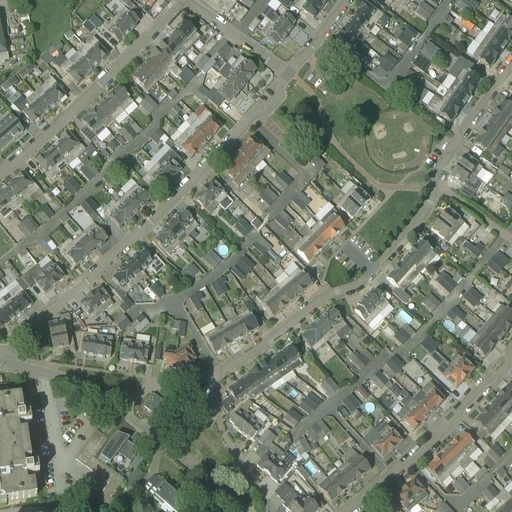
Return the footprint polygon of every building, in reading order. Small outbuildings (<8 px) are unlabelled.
[(147,5),(150,0),(143,0),(139,5),(144,9),(146,5),(147,5)] [(236,4),(235,3),(231,0),(212,0),(223,8),(222,10),(228,15),(236,4)] [(250,9),(254,4),(248,0),(239,0),(250,9)] [(313,20),(320,11),(308,2),(307,3),(304,0),(298,0),(294,7),(300,12),(301,11),(313,20)] [(320,11),(327,3),(323,0),(304,0),(307,3),(308,2),(320,11)] [(458,0),(457,1),(469,9),(470,9),(474,12),(478,5),(471,0),(458,0)] [(466,14),(469,9),(457,1),(454,6),(466,14)] [(376,26),(381,30),(389,20),(377,11),(375,13),(364,3),(357,12),(369,21),(376,26)] [(419,8),(429,18),(434,12),(422,3),(419,8)] [(114,19),(130,34),(136,28),(134,26),(139,22),(124,8),(114,19)] [(266,8),(260,15),(265,18),(271,11),(266,8)] [(426,23),(429,18),(419,8),(414,14),(426,23)] [(240,23),(247,13),(242,9),(235,19),(240,23)] [(270,22),(287,36),(293,29),(291,28),(295,23),(287,17),(285,15),(280,21),(276,17),(277,17),(271,11),(265,18),(270,22)] [(350,21),(369,35),(376,26),(369,21),(357,12),(350,21)] [(494,26),(511,38),(511,37),(511,23),(501,15),(501,16),(495,25),(494,26)] [(450,26),(453,21),(447,16),(443,21),(450,26)] [(87,23),(95,31),(100,26),(91,18),(87,23)] [(124,40),(130,34),(114,19),(109,24),(106,22),(101,27),(118,43),(122,39),(124,40)] [(255,19),(248,29),(253,33),(260,23),(255,19)] [(205,25),(199,20),(196,25),(202,30),(205,25)] [(362,44),(369,35),(350,21),(344,29),(356,39),(355,39),(362,44)] [(456,30),(450,26),(443,21),(440,26),(453,35),(456,30)] [(282,43),(287,36),(270,22),(268,25),(261,34),(276,47),(280,42),(282,43)] [(91,35),(95,31),(87,23),(83,27),(91,35)] [(176,32),(191,47),(200,38),(185,23),(176,32)] [(504,49),(511,38),(494,26),(487,37),(504,49)] [(368,48),(362,44),(355,39),(356,39),(344,29),(337,38),(349,47),(348,48),(355,54),(355,53),(360,57),(368,48)] [(397,40),(400,36),(403,32),(400,30),(394,38),(397,40)] [(74,35),(71,32),(70,32),(64,36),(68,41),(73,36),(74,35)] [(182,56),(191,47),(176,32),(167,41),(166,41),(182,56)] [(4,34),(0,35),(0,64),(5,64),(4,61),(9,61),(8,55),(4,34)] [(401,44),(408,49),(411,44),(400,36),(397,40),(402,44),(401,44)] [(497,59),(504,49),(487,37),(479,47),(497,59)] [(100,64),(108,56),(98,45),(99,44),(93,38),(85,46),(90,52),(90,53),(100,64)] [(213,40),(203,51),(208,55),(217,44),(213,40)] [(174,66),(174,65),(182,56),(166,41),(157,50),(174,66)] [(52,47),(56,52),(63,47),(59,42),(52,47)] [(435,57),(439,51),(427,43),(424,49),(435,57)] [(404,54),(408,49),(401,44),(398,49),(404,54)] [(225,45),(215,54),(218,57),(222,60),(230,50),(225,45)] [(93,71),(100,64),(90,53),(90,52),(85,46),(76,54),(93,71)] [(50,57),(56,52),(52,47),(47,52),(50,57)] [(489,70),(497,59),(479,47),(472,57),(489,70)] [(419,55),(431,64),(435,57),(424,49),(419,55)] [(180,71),(174,65),(174,66),(157,50),(148,60),(165,75),(165,74),(169,71),(177,79),(178,78),(186,86),(190,81),(180,71)] [(47,66),(53,60),(50,57),(47,52),(43,55),(43,56),(40,58),(47,66)] [(85,79),(93,71),(76,54),(68,62),(74,69),(74,68),(85,79)] [(382,59),(394,68),(397,63),(385,54),(382,59)] [(427,69),(431,64),(419,55),(416,60),(427,69)] [(200,71),(210,61),(205,56),(195,67),(200,71)] [(240,57),(231,68),(248,82),(253,76),(252,75),(256,71),(240,57)] [(390,73),(394,68),(382,59),(378,64),(383,67),(389,72),(390,73)] [(156,84),(165,75),(148,60),(149,61),(140,70),(156,84)] [(210,61),(200,71),(205,75),(214,65),(210,61)] [(77,86),(85,79),(74,68),(74,69),(68,62),(59,71),(65,77),(67,75),(77,86)] [(26,68),(29,73),(36,68),(32,63),(26,68)] [(247,84),(248,82),(231,68),(226,64),(218,74),(223,79),(239,93),(240,92),(239,92),(247,83),(247,84)] [(456,80),(473,93),(480,82),(468,73),(472,67),(467,64),(463,70),(461,72),(450,75),(449,76),(456,80)] [(180,71),(190,81),(194,77),(184,67),(180,71)] [(385,77),(389,72),(383,67),(379,72),(385,77)] [(22,79),(29,73),(26,68),(18,74),(22,79)] [(155,85),(156,84),(140,70),(132,79),(147,94),(151,90),(155,85)] [(405,76),(417,84),(420,79),(408,71),(405,76)] [(413,89),(417,84),(405,76),(401,80),(413,89)] [(7,83),(11,87),(18,82),(14,77),(7,83)] [(47,93),(57,104),(66,97),(56,86),(57,85),(51,78),(42,86),(48,93),(47,93)] [(234,99),(239,93),(223,79),(213,90),(228,103),(232,98),(234,99)] [(473,93),(456,80),(453,84),(448,91),(466,103),(473,93)] [(5,92),(11,87),(7,83),(1,87),(5,92)] [(403,93),(407,88),(402,84),(398,90),(403,93)] [(49,112),(57,104),(47,93),(48,93),(42,86),(34,94),(49,112)] [(11,87),(8,90),(13,96),(16,93),(11,87)] [(109,97),(124,113),(125,112),(133,104),(118,88),(109,97)] [(137,90),(134,93),(141,99),(144,96),(137,90)] [(172,101),(177,95),(173,91),(167,97),(172,101)] [(204,106),(208,101),(197,91),(193,96),(204,106)] [(458,114),(466,103),(448,91),(441,101),(458,114)] [(41,119),(49,112),(34,94),(25,102),(31,108),(31,107),(41,119)] [(124,113),(109,97),(100,106),(114,121),(115,121),(124,113)] [(143,102),(153,112),(158,107),(147,97),(143,102)] [(458,114),(441,101),(434,97),(427,107),(451,124),(458,114)] [(31,108),(25,102),(16,110),(22,116),(23,115),(33,126),(41,119),(31,107),(31,108)] [(149,116),(153,112),(143,102),(139,106),(149,116)] [(495,113),(511,125),(511,109),(503,103),(495,113)] [(105,130),(114,121),(100,106),(90,115),(105,130)] [(171,110),(177,116),(181,112),(175,106),(171,110)] [(173,120),(174,119),(177,116),(171,110),(167,115),(173,120)] [(203,126),(214,136),(221,128),(210,118),(212,117),(206,111),(197,119),(203,125),(203,126)] [(505,136),(511,126),(511,125),(495,113),(488,124),(505,136)] [(85,127),(79,133),(90,144),(105,130),(90,115),(81,123),(85,127)] [(0,124),(0,153),(23,133),(9,117),(0,124)] [(206,144),(214,136),(203,126),(203,125),(197,119),(189,128),(206,144)] [(498,147),(498,146),(505,136),(488,124),(480,134),(498,147)] [(123,130),(133,140),(137,136),(137,135),(131,129),(128,126),(123,130)] [(206,144),(189,128),(182,136),(181,136),(187,142),(188,141),(199,152),(206,144)] [(129,145),(133,140),(123,130),(119,134),(129,145)] [(154,135),(160,140),(164,136),(158,130),(154,135)] [(503,150),(498,146),(498,147),(480,134),(473,145),(490,157),(491,156),(496,159),(503,150)] [(84,167),(94,178),(98,174),(86,160),(96,151),(91,145),(85,150),(80,145),(79,146),(69,135),(61,142),(71,153),(77,159),(77,158),(84,167)] [(160,140),(164,144),(168,140),(164,136),(160,140)] [(191,160),(199,152),(188,141),(187,142),(181,136),(173,145),(179,151),(181,149),(191,160)] [(122,146),(125,143),(120,137),(116,140),(122,146)] [(256,156),(262,162),(270,153),(264,148),(263,149),(252,139),(244,147),(255,157),(256,156)] [(113,152),(119,146),(114,141),(108,147),(113,152)] [(68,167),(77,159),(71,153),(61,142),(52,149),(68,167)] [(254,171),(262,162),(256,156),(255,157),(244,147),(237,155),(254,171)] [(61,173),(68,167),(52,149),(44,156),(54,167),(54,168),(59,174),(61,173)] [(109,157),(104,151),(99,155),(105,161),(109,157)] [(171,181),(181,171),(176,167),(182,161),(171,151),(156,166),(171,181)] [(246,179),(254,171),(237,155),(229,163),(240,173),(246,179)] [(56,177),(59,174),(54,168),(54,167),(44,156),(36,163),(46,175),(45,176),(50,182),(52,181),(56,177)] [(476,178),(482,183),(486,186),(492,177),(482,170),(483,169),(465,156),(458,167),(475,180),(476,178)] [(122,161),(132,171),(136,168),(127,157),(122,161)] [(315,168),(320,162),(316,158),(311,164),(315,168)] [(127,175),(132,171),(122,161),(118,165),(127,175)] [(261,173),(267,166),(264,162),(257,170),(261,173)] [(320,162),(315,168),(311,172),(315,177),(325,166),(320,162)] [(232,182),(238,188),(246,179),(240,173),(229,163),(222,171),(233,181),(232,182)] [(171,181),(156,166),(147,174),(142,181),(147,186),(153,192),(158,186),(162,190),(171,181)] [(510,172),(501,166),(498,169),(508,176),(510,172)] [(89,182),(94,178),(84,167),(79,171),(89,182)] [(475,193),(482,183),(476,178),(475,180),(458,167),(450,177),(463,186),(468,189),(475,193)] [(277,178),(288,188),(292,183),(281,173),(277,178)] [(25,192),(30,198),(33,196),(38,192),(39,191),(34,184),(33,186),(23,174),(15,181),(24,192),(25,192)] [(108,185),(112,181),(107,175),(102,179),(108,185)] [(284,192),(288,188),(277,178),(273,182),(284,192)] [(67,183),(76,194),(81,190),(71,179),(67,183)] [(21,206),(22,205),(30,198),(25,192),(24,192),(15,181),(6,187),(21,206)] [(138,185),(144,190),(147,186),(142,181),(138,185)] [(218,206),(227,197),(227,196),(212,182),(203,191),(218,206)] [(72,198),(76,194),(67,183),(62,187),(72,198)] [(125,195),(140,211),(147,205),(145,204),(150,200),(135,185),(125,195)] [(12,213),(21,206),(6,187),(0,192),(0,196),(7,206),(12,213)] [(346,196),(361,211),(370,201),(359,190),(358,190),(354,187),(346,196)] [(263,194),(273,203),(277,199),(267,189),(263,194)] [(209,215),(218,206),(203,191),(194,201),(205,212),(205,211),(209,215)] [(295,198),(306,207),(310,203),(299,193),(295,198)] [(269,208),(273,203),(263,194),(258,198),(269,208)] [(511,212),(511,211),(511,205),(495,194),(494,196),(502,201),(500,204),(511,212)] [(511,197),(506,194),(503,199),(511,205),(511,197)] [(140,212),(140,211),(125,195),(116,204),(131,220),(132,220),(131,219),(140,212)] [(0,216),(3,220),(12,213),(7,206),(0,196),(0,216)] [(352,220),(361,211),(346,196),(337,206),(352,220)] [(302,212),(306,207),(295,198),(291,202),(302,212)] [(84,202),(94,214),(98,210),(89,199),(84,202)] [(89,217),(94,214),(84,202),(79,206),(89,217)] [(125,226),(131,220),(116,204),(105,214),(119,229),(124,225),(125,226)] [(39,209),(49,221),(53,217),(44,206),(39,209)] [(44,225),(49,221),(39,209),(35,213),(44,225)] [(439,220),(456,234),(457,233),(464,224),(460,221),(460,220),(448,210),(439,220)] [(172,221),(188,237),(199,227),(184,212),(180,216),(179,215),(172,221)] [(278,216),(288,226),(292,222),(282,212),(278,216)] [(320,222),(335,238),(344,229),(329,213),(320,222)] [(69,219),(65,215),(59,220),(63,224),(69,219)] [(284,231),(288,226),(278,216),(274,221),(284,231)] [(38,229),(29,218),(27,219),(26,220),(35,231),(38,229)] [(21,224),(30,235),(35,232),(35,231),(26,220),(21,224)] [(238,225),(248,234),(252,230),(242,220),(238,225)] [(443,239),(448,243),(456,234),(439,220),(431,230),(443,240),(443,239)] [(179,246),(188,237),(172,221),(172,222),(164,230),(163,230),(179,246)] [(259,222),(254,227),(257,230),(262,224),(259,222)] [(326,247),(335,238),(320,222),(311,231),(326,247)] [(25,239),(30,235),(21,224),(16,228),(25,239)] [(83,234),(97,251),(104,245),(103,244),(107,240),(94,224),(83,234)] [(244,239),(248,234),(238,225),(234,229),(244,239)] [(171,254),(179,246),(163,230),(157,236),(159,238),(154,242),(169,256),(171,254)] [(317,256),(326,247),(311,231),(302,240),(317,256)] [(97,251),(83,234),(73,242),(88,259),(88,258),(97,251)] [(46,245),(51,242),(47,237),(42,241),(46,245)] [(257,243),(275,261),(278,258),(270,251),(271,249),(261,239),(257,243)] [(308,265),(317,256),(302,240),(293,249),(308,265)] [(52,252),(46,245),(42,241),(38,245),(47,256),(52,252)] [(81,265),(88,259),(73,242),(62,252),(76,267),(80,263),(81,265)] [(412,252),(428,266),(436,257),(421,242),(412,252)] [(474,249),(474,248),(469,244),(469,245),(465,242),(462,246),(476,258),(480,254),(474,249)] [(273,263),(275,261),(257,243),(253,248),(263,257),(265,256),(273,263)] [(474,249),(480,254),(484,249),(478,244),(474,248),(474,249)] [(27,254),(24,249),(17,254),(21,258),(27,254)] [(143,273),(149,268),(156,275),(165,267),(155,256),(151,260),(144,252),(139,256),(138,255),(131,260),(143,273)] [(207,256),(217,266),(221,262),(211,252),(207,256)] [(424,270),(428,266),(412,252),(403,261),(419,275),(424,270)] [(213,271),(217,266),(207,256),(202,261),(213,271)] [(240,262),(250,271),(254,267),(244,257),(240,262)] [(490,262),(501,271),(505,267),(494,257),(490,262)] [(146,277),(143,273),(131,260),(131,261),(123,269),(122,268),(122,269),(136,286),(146,277)] [(410,285),(419,275),(403,261),(395,270),(410,285)] [(41,270),(54,287),(65,279),(51,262),(41,270)] [(241,282),(249,273),(250,271),(240,262),(230,272),(241,282)] [(497,276),(501,271),(490,262),(486,266),(497,276)] [(126,295),(136,286),(122,269),(115,275),(116,276),(112,280),(126,296),(126,295)] [(44,295),(54,287),(41,270),(30,279),(44,295)] [(194,278),(185,270),(180,274),(189,283),(194,278)] [(288,278),(302,294),(312,286),(298,270),(288,278)] [(386,280),(399,292),(401,294),(410,285),(395,270),(386,280)] [(442,280),(453,290),(457,286),(443,273),(439,277),(442,280)] [(216,283),(223,295),(229,292),(224,285),(226,283),(223,278),(216,283)] [(302,294),(288,278),(279,286),(293,302),(302,294)] [(453,290),(442,280),(438,285),(449,295),(453,290)] [(218,298),(223,295),(216,283),(210,286),(218,298)] [(164,296),(154,285),(149,290),(159,300),(164,296)] [(14,301),(24,312),(32,306),(23,294),(24,293),(19,286),(10,293),(9,294),(15,300),(14,301)] [(293,302),(279,286),(269,295),(283,311),(293,302)] [(89,297),(103,313),(113,305),(99,288),(89,297)] [(467,294),(478,303),(482,299),(471,289),(467,294)] [(378,315),(379,315),(389,305),(375,291),(371,295),(369,294),(363,300),(378,315)] [(198,303),(199,302),(203,300),(199,293),(194,296),(198,303)] [(15,319),(24,312),(14,301),(15,300),(9,294),(0,301),(15,319)] [(473,308),(475,306),(478,303),(467,294),(463,299),(473,308)] [(283,311),(269,295),(259,303),(273,319),(283,311)] [(425,299),(436,309),(440,305),(429,295),(425,299)] [(203,309),(199,302),(198,303),(194,296),(189,299),(197,313),(203,309)] [(93,322),(103,313),(89,297),(79,305),(93,322)] [(123,304),(129,310),(133,307),(125,297),(121,301),(123,304)] [(432,313),(436,309),(425,299),(421,304),(432,313)] [(368,326),(368,325),(378,315),(363,300),(357,306),(358,307),(354,312),(368,326)] [(0,317),(7,326),(15,319),(0,301),(0,317)] [(251,301),(244,305),(247,310),(254,307),(251,301)] [(124,314),(129,310),(123,304),(119,308),(124,314)] [(501,305),(493,315),(509,330),(511,326),(511,314),(510,313),(501,305)] [(450,312),(456,318),(456,317),(461,322),(465,318),(454,308),(450,312)] [(236,317),(247,336),(259,329),(247,310),(236,317)] [(327,313),(321,319),(335,336),(346,326),(333,311),(328,315),(327,313)] [(452,322),(456,318),(450,312),(446,316),(452,322)] [(65,329),(70,328),(69,322),(70,321),(69,315),(57,317),(58,323),(48,326),(50,338),(67,335),(65,329)] [(484,325),(501,339),(509,330),(493,315),(484,325)] [(117,328),(127,320),(123,316),(114,324),(117,328)] [(139,325),(145,320),(141,316),(135,321),(139,325)] [(236,342),(247,336),(236,317),(225,323),(236,342)] [(326,344),(335,336),(321,319),(320,320),(312,327),(311,327),(326,344)] [(127,320),(117,328),(121,333),(131,325),(127,320)] [(139,325),(135,329),(139,334),(149,325),(145,320),(139,325)] [(179,323),(178,331),(177,337),(183,338),(186,324),(179,323)] [(225,349),(236,342),(225,323),(215,329),(225,349)] [(493,349),(501,339),(484,325),(476,335),(493,349)] [(325,345),(326,344),(311,327),(305,333),(306,334),(301,338),(314,354),(317,351),(325,345)] [(225,349),(215,329),(203,336),(214,355),(225,349)] [(397,334),(406,342),(410,338),(401,329),(397,334)] [(95,358),(98,335),(84,333),(80,354),(86,354),(86,356),(95,358)] [(71,334),(67,335),(50,338),(53,351),(62,349),(63,355),(75,353),(71,334)] [(402,346),(406,342),(397,334),(393,338),(402,346)] [(98,335),(95,358),(104,359),(105,357),(110,358),(113,338),(98,335)] [(484,359),(493,349),(476,335),(468,344),(484,359)] [(424,342),(435,352),(439,348),(435,344),(428,338),(424,342)] [(133,363),(136,342),(123,340),(120,361),(133,363)] [(149,343),(136,342),(133,363),(145,365),(149,343)] [(430,356),(435,352),(424,342),(420,347),(430,356)] [(180,362),(183,367),(184,367),(186,369),(189,370),(192,368),(193,365),(191,362),(195,360),(191,352),(191,350),(189,346),(178,352),(178,356),(179,356),(182,361),(180,362)] [(280,354),(292,372),(303,364),(291,347),(280,354)] [(162,362),(164,352),(158,351),(155,360),(162,362)] [(178,370),(183,367),(180,362),(182,361),(179,356),(178,356),(178,352),(175,354),(164,354),(163,361),(167,362),(166,368),(178,370)] [(281,379),(282,379),(292,372),(280,354),(270,361),(269,360),(269,361),(281,379)] [(361,372),(365,368),(357,359),(352,354),(347,358),(361,372)] [(361,355),(359,356),(357,359),(365,368),(370,363),(369,363),(361,355)] [(449,365),(465,380),(474,370),(458,356),(449,365)] [(389,361),(399,371),(404,367),(394,357),(389,361)] [(271,386),(281,379),(269,361),(258,368),(271,386)] [(395,376),(398,373),(399,371),(389,361),(385,365),(395,376)] [(465,380),(449,365),(441,374),(445,378),(444,379),(456,390),(465,380)] [(260,393),(271,386),(258,368),(248,375),(260,393)] [(388,383),(381,375),(378,372),(374,377),(384,387),(385,387),(388,383)] [(252,399),(260,393),(248,375),(247,376),(248,376),(238,383),(247,396),(250,401),(252,399)] [(380,391),(384,387),(374,377),(370,381),(380,391)] [(324,383),(334,394),(338,390),(329,379),(324,383)] [(231,407),(247,396),(238,383),(227,391),(231,397),(220,405),(227,415),(233,411),(231,407)] [(329,398),(334,394),(324,383),(320,387),(329,398)] [(426,398),(437,409),(445,401),(434,391),(435,389),(429,383),(421,392),(427,398),(426,398)] [(393,385),(388,390),(397,398),(402,393),(393,385)] [(500,395),(511,406),(511,388),(509,385),(500,395)] [(369,397),(360,386),(356,390),(365,401),(369,397)] [(421,392),(420,391),(412,399),(429,417),(437,409),(426,398),(427,398),(421,392)] [(305,399),(317,408),(320,403),(309,394),(305,399)] [(162,401),(153,395),(144,408),(153,414),(162,401)] [(412,399),(408,395),(400,403),(405,408),(404,408),(410,414),(411,414),(421,424),(429,417),(412,399)] [(491,404),(507,419),(511,413),(511,406),(500,395),(491,404)] [(346,400),(356,411),(360,407),(351,396),(346,400)] [(23,411),(21,397),(0,399),(0,450),(28,447),(26,434),(31,433),(30,426),(31,425),(29,416),(17,418),(16,412),(23,411)] [(313,412),(317,408),(305,399),(301,403),(313,412)] [(253,416),(247,411),(252,405),(253,405),(249,402),(248,400),(229,422),(234,426),(233,428),(239,433),(253,416)] [(351,414),(356,411),(346,400),(342,403),(351,414)] [(482,414),(498,428),(507,419),(491,404),(482,414)] [(414,432),(421,424),(411,414),(410,414),(404,408),(396,417),(402,423),(403,421),(414,432)] [(286,415),(298,424),(302,418),(291,409),(286,415)] [(359,415),(356,411),(351,414),(351,415),(354,419),(359,415)] [(489,437),(498,428),(482,414),(474,423),(489,437)] [(294,428),(298,424),(286,415),(283,419),(294,428)] [(252,441),(265,426),(253,416),(239,433),(246,439),(247,437),(252,441)] [(321,431),(325,436),(329,432),(320,421),(316,425),(321,431)] [(311,429),(316,435),(321,431),(316,425),(311,429)] [(378,435),(392,451),(402,443),(388,427),(378,435)] [(262,445),(271,434),(273,432),(269,428),(258,441),(262,445)] [(103,443),(107,438),(96,430),(93,435),(103,443)] [(116,434),(100,457),(110,463),(118,454),(131,463),(139,451),(139,450),(138,451),(125,442),(127,439),(129,440),(129,439),(116,434)] [(262,445),(267,449),(271,444),(276,438),(271,434),(262,445)] [(453,443),(468,459),(478,450),(463,434),(453,443)] [(100,447),(103,443),(93,435),(89,440),(100,447)] [(392,451),(378,435),(369,444),(372,448),(371,448),(382,460),(392,451)] [(298,441),(305,454),(310,451),(304,439),(298,441)] [(96,452),(100,447),(89,440),(86,445),(96,452)] [(300,457),(305,454),(298,441),(293,444),(300,457)] [(459,468),(463,472),(472,463),(468,459),(453,443),(444,452),(459,468)] [(95,454),(96,452),(86,445),(82,450),(93,457),(95,454)] [(491,451),(499,459),(504,455),(495,446),(491,451)] [(30,459),(28,447),(0,450),(0,504),(6,504),(6,502),(36,497),(34,483),(27,484),(26,477),(39,475),(37,466),(35,458),(30,459)] [(79,454),(89,462),(93,457),(82,450),(79,454)] [(266,475),(281,459),(270,450),(270,451),(256,467),(266,475)] [(495,463),(499,459),(491,451),(486,455),(495,463)] [(435,461),(450,477),(459,468),(444,452),(435,461)] [(285,453),(281,459),(266,475),(276,484),(291,467),(290,467),(295,461),(285,453)] [(86,466),(89,462),(79,454),(76,459),(86,466)] [(346,462),(360,479),(370,471),(356,454),(356,455),(347,462),(346,462)] [(93,457),(89,462),(86,466),(90,470),(97,460),(93,457)] [(95,473),(102,464),(97,460),(90,470),(95,473)] [(441,485),(450,477),(435,461),(426,470),(441,485)] [(350,487),(360,479),(346,462),(337,470),(350,487)] [(100,477),(107,468),(102,464),(95,473),(100,477)] [(301,467),(296,471),(305,482),(310,478),(301,467)] [(105,480),(112,471),(107,468),(100,477),(105,480)] [(137,468),(126,481),(127,482),(126,482),(131,486),(134,485),(143,474),(137,468)] [(480,471),(474,477),(478,481),(487,473),(487,472),(486,471),(483,468),(480,471)] [(341,495),(350,487),(337,470),(327,479),(341,495)] [(505,473),(502,470),(496,475),(500,479),(506,474),(505,473)] [(127,482),(117,475),(112,471),(105,480),(110,484),(120,491),(127,482)] [(165,505),(173,511),(181,511),(187,505),(164,486),(159,480),(158,476),(151,478),(141,488),(153,499),(163,507),(165,505)] [(331,503),(341,495),(327,479),(317,487),(331,503)] [(456,483),(465,492),(469,488),(460,479),(456,483)] [(404,489),(418,506),(428,497),(414,480),(404,489)] [(278,497),(288,487),(284,483),(274,493),(278,497)] [(461,496),(465,492),(456,483),(452,487),(461,496)] [(116,496),(120,491),(110,484),(106,489),(116,496)] [(499,495),(497,493),(490,486),(486,490),(494,499),(499,495)] [(305,503),(308,499),(302,493),(297,498),(291,492),(292,491),(288,487),(278,497),(284,504),(282,506),(288,511),(302,511),(303,503),(305,503)] [(113,501),(116,496),(106,489),(103,494),(113,501)] [(406,511),(410,511),(418,506),(404,489),(394,498),(406,511)] [(488,501),(490,503),(494,499),(486,490),(481,494),(488,501)] [(109,506),(113,501),(103,494),(99,498),(109,506)] [(303,503),(302,511),(318,511),(323,507),(312,496),(309,499),(308,499),(305,503),(303,503)] [(511,511),(511,499),(508,496),(499,504),(506,511),(511,511)]
